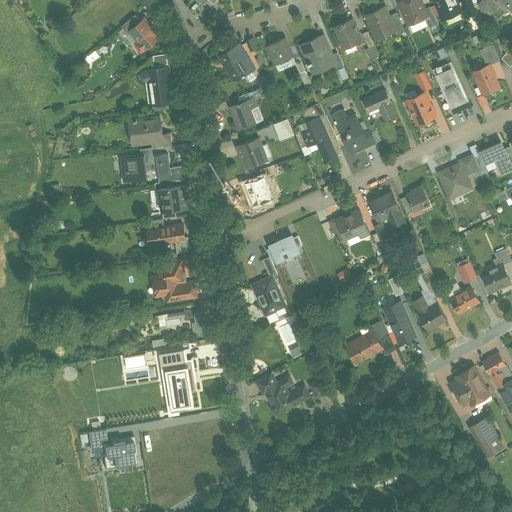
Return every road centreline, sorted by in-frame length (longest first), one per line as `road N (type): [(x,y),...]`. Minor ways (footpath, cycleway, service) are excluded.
road 1 (residential): [(219,243),(511,114)]
road 2 (unclassified): [(248,467),(511,322)]
road 3 (residential): [(219,243),(248,467)]
road 4 (residential): [(192,37),(219,243)]
road 5 (residential): [(192,37),(339,1)]
